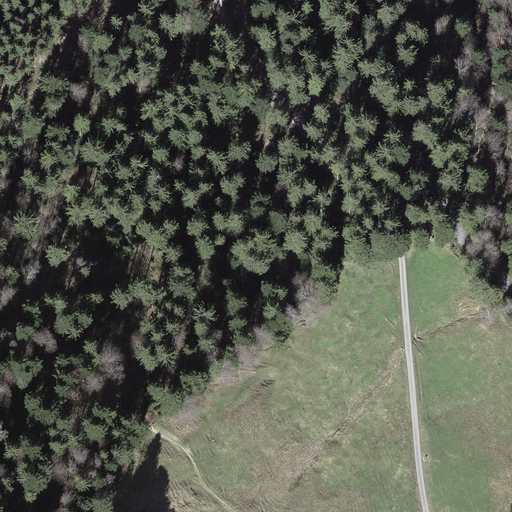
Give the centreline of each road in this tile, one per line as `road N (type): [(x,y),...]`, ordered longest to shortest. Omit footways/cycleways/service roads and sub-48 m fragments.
road 1 (track): [(428,511),(399,243),(380,202),(345,159),(282,110)]
road 2 (track): [(511,288),(450,221),(417,162),(373,118),(326,107),(282,110)]
